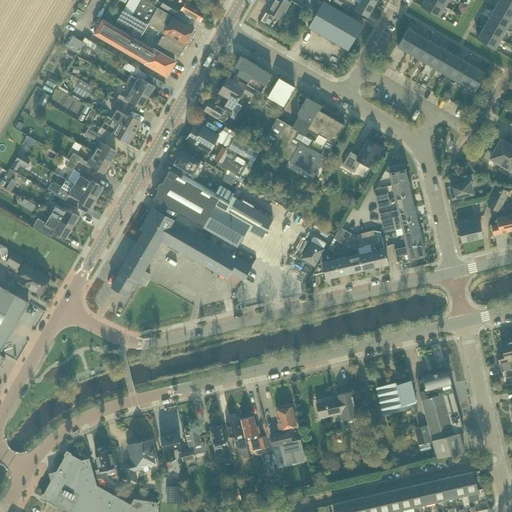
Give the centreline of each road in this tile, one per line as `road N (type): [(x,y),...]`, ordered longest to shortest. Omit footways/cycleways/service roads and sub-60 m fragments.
road 1 (unclassified): [(28,470),(69,425),(114,405),(464,320)]
road 2 (tertiary): [(63,309),(225,28)]
road 3 (unclassified): [(142,343),(454,273)]
road 4 (residential): [(496,458),(272,511)]
road 5 (residential): [(496,458),(464,320)]
road 6 (residential): [(347,97),(225,28)]
road 7 (residential): [(454,273),(423,141)]
road 8 (tertiary): [(0,418),(63,309)]
